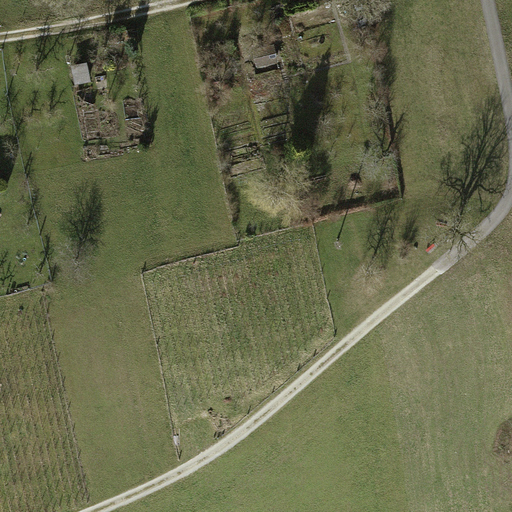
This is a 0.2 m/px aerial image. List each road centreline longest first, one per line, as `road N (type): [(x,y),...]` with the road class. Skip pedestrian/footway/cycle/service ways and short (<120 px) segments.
road 1 (track): [(91,511),(217,450),(291,394),(473,237),(511,187)]
road 2 (track): [(0,35),(181,0)]
